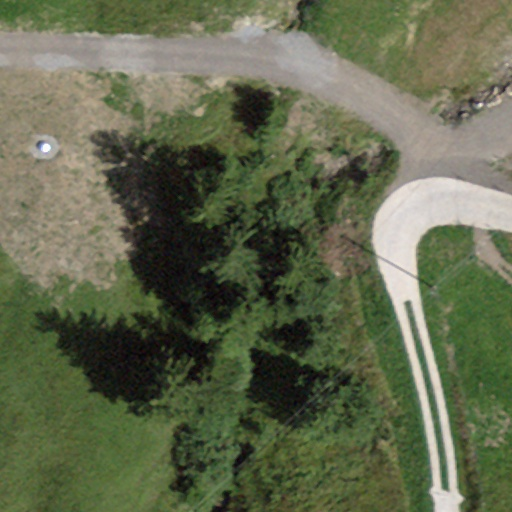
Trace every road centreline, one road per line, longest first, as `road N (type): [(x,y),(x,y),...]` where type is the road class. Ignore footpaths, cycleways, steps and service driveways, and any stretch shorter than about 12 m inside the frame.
road 1 (track): [(0,53),(247,61),(303,71),(468,179)]
road 2 (track): [(446,511),(429,384),(393,249),(403,218),(468,179)]
